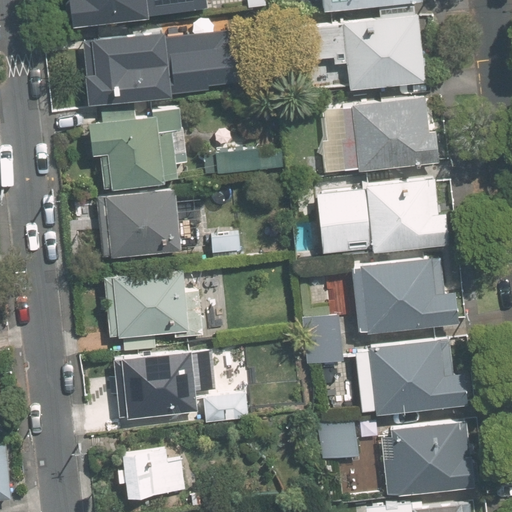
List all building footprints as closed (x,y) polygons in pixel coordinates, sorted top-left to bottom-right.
[(69,0),(72,21),(208,4),(207,0),(69,0)] [(408,13),(408,1),(376,4),(377,16),(294,25),(296,56),(330,53),(331,60),(342,59),(345,86),(419,78),(412,12),(408,13)] [(237,11),(214,13),(218,54),(241,52),(237,11)] [(82,35),(88,99),(173,92),(172,86),(192,84),(189,51),(169,53),(167,28),(82,35)] [(420,94),(419,82),(342,91),(344,105),(321,108),(325,138),(319,138),(322,167),(353,164),(353,166),(430,158),(423,93),(420,94)] [(245,100),(246,112),(258,110),(257,99),(245,100)] [(101,116),(88,118),(92,150),(100,149),(104,183),(178,175),(176,158),(185,157),(179,102),(152,105),(152,111),(135,113),(134,102),(100,105),(101,116)] [(215,148),(217,167),(280,162),(279,143),(215,148)] [(322,250),(447,240),(445,210),(438,210),(434,174),(317,184),(322,250)] [(292,201),(306,199),(304,176),(290,178),(292,201)] [(176,181),(96,189),(102,253),(182,245),(176,181)] [(351,263),(358,327),(459,316),(455,286),(443,287),(440,254),(351,263)] [(103,271),(109,332),(188,324),(182,264),(103,271)] [(342,356),(338,309),(302,312),(306,359),(342,356)] [(355,347),(361,405),(376,404),(376,408),(466,398),(463,368),(453,370),(449,333),(367,342),(367,346),(355,347)] [(113,352),(120,415),(197,407),(195,386),(214,384),(210,342),(113,352)] [(246,388),(203,392),(205,418),(249,414),(246,388)] [(321,454),(359,451),(356,415),(318,418),(321,454)] [(379,423),(385,488),(476,480),(470,415),(379,423)] [(0,444),(0,491),(11,490),(6,444),(0,444)] [(122,449),(127,494),(187,487),(183,454),(167,456),(166,444),(122,449)] [(366,502),(366,511),(470,511),(469,498),(411,503),(411,498),(366,502)]
